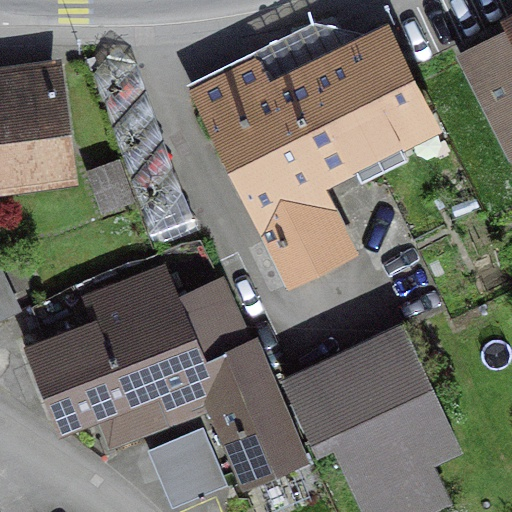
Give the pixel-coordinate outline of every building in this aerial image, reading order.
[(511,37),(474,58),(511,134),(511,37)] [(197,92),(290,284),(339,260),(300,178),(347,155),(359,179),(404,157),(392,134),(428,116),(390,39),(277,94),(260,61),(197,92)] [(0,178),(68,169),(53,63),(0,70),(0,178)] [(131,199),(117,161),(89,170),(102,209),(131,199)] [(104,330),(32,359),(59,424),(98,408),(111,439),(206,402),(212,417),(225,413),(250,474),(295,457),(249,340),(234,345),(210,283),(180,293),(169,264),(91,295),(104,330)] [(459,445),(405,328),(287,383),(314,440),(343,427),(382,511),(398,511),(439,493),(424,461),(459,445)] [(197,434),(148,453),(169,504),(218,484),(197,434)]
